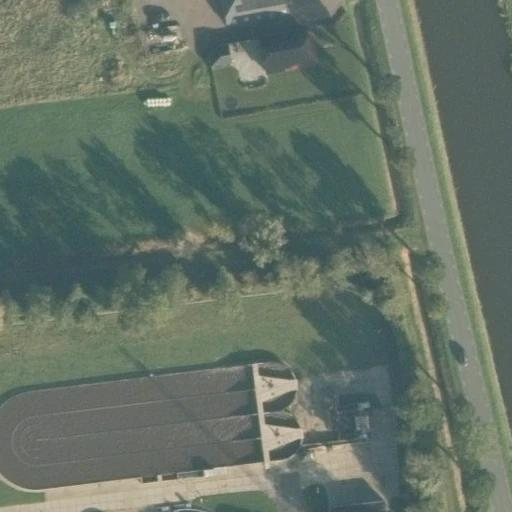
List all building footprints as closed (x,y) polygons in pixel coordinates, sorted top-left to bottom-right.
[(140,0),(146,25),(161,22),(156,0),(140,0)] [(291,0),(221,0),(226,25),(294,12),(291,0)] [(305,30),(260,38),(267,73),(284,70),(283,66),(311,61),(305,30)] [(358,427),(373,426),(372,402),(343,404),(344,418),(358,417),(358,427)] [(384,511),(383,500),(329,507),(329,511),(384,511)]
